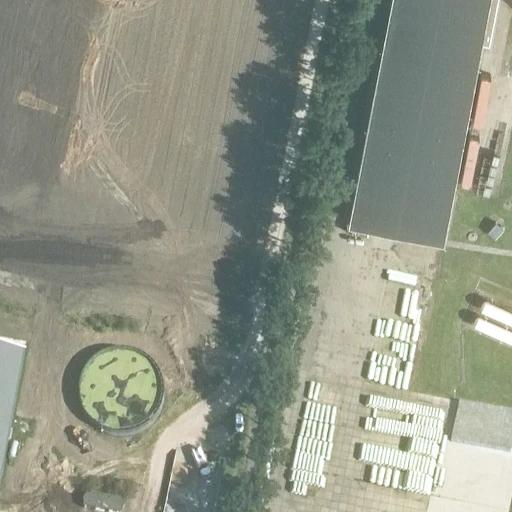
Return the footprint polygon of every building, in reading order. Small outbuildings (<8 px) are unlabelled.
[(389,0),(347,221),(443,239),(488,0),(389,0)] [(497,222),(488,233),(495,238),(504,227),(497,222)] [(0,481),(26,340),(0,335),(0,481)] [(80,385),(78,396),(80,407),(84,417),(91,426),(99,433),(110,437),(121,438),(132,437),(142,433),(151,426),(158,417),(162,407),(164,396),(162,385),(158,374),(151,365),(142,359),(132,354),(121,353),(110,354),(99,359),(91,365),(84,374),(80,385)] [(322,495),(341,394),(304,387),(285,488),(322,495)] [(346,511),(415,511),(420,493),(352,480),(346,511)]
